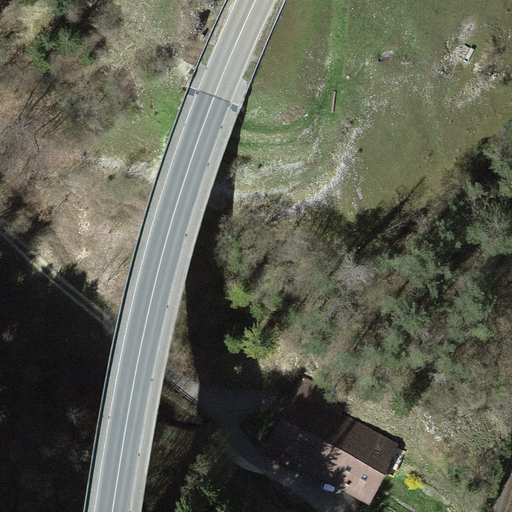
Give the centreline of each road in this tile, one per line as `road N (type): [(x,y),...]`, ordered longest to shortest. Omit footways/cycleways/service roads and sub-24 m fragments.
road 1 (primary): [(258,0),(152,298),(114,511)]
road 2 (track): [(233,433),(0,228)]
road 3 (residential): [(332,511),(233,433)]
